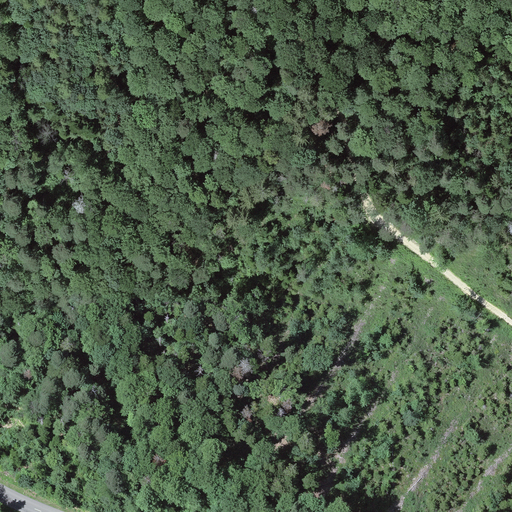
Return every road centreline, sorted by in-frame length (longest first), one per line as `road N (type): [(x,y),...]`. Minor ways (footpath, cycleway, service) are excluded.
road 1 (track): [(511,323),(375,212),(344,121),(281,0)]
road 2 (track): [(124,0),(135,64),(103,270),(117,383)]
road 3 (track): [(0,212),(117,383)]
road 4 (track): [(117,383),(141,436),(195,511)]
